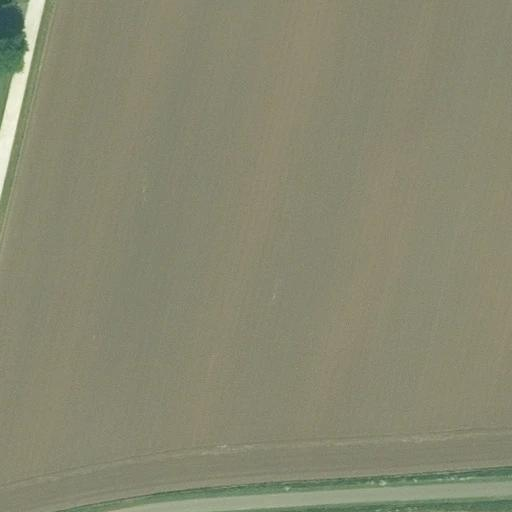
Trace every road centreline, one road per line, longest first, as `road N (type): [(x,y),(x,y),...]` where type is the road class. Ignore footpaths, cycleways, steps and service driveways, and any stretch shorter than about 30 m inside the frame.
road 1 (unclassified): [(511,488),(133,511)]
road 2 (unclassified): [(0,173),(39,0)]
